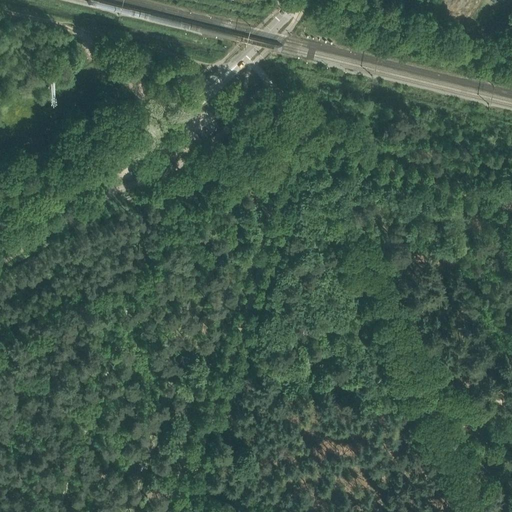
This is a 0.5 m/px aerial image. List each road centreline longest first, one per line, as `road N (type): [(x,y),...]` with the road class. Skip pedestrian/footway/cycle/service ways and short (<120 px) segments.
road 1 (unclassified): [(0,232),(183,116),(298,0)]
road 2 (track): [(0,9),(83,37),(172,123)]
